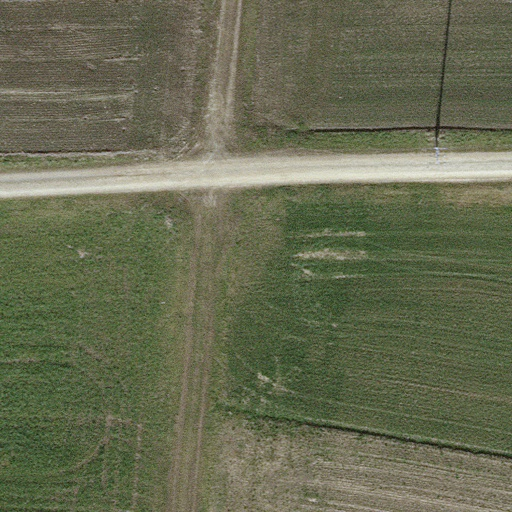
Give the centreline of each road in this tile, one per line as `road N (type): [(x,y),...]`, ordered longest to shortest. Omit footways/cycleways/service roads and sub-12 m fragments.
road 1 (track): [(185,511),(235,0)]
road 2 (unclassified): [(0,179),(511,167)]
